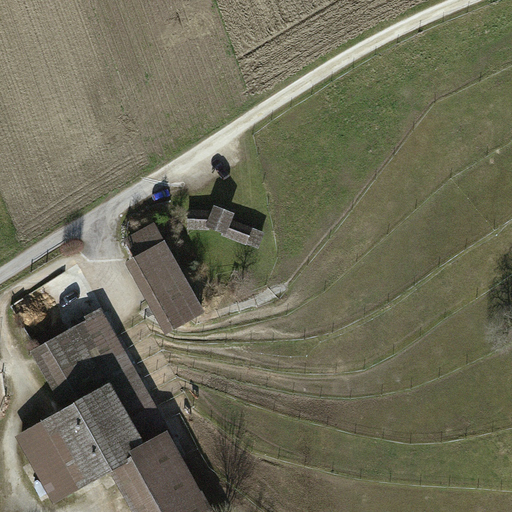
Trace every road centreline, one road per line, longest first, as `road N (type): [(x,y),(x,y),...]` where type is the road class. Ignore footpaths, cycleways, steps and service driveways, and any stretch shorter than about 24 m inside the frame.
road 1 (track): [(0,275),(246,120),(464,0)]
road 2 (unknown): [(29,511),(43,489),(34,408),(0,328)]
